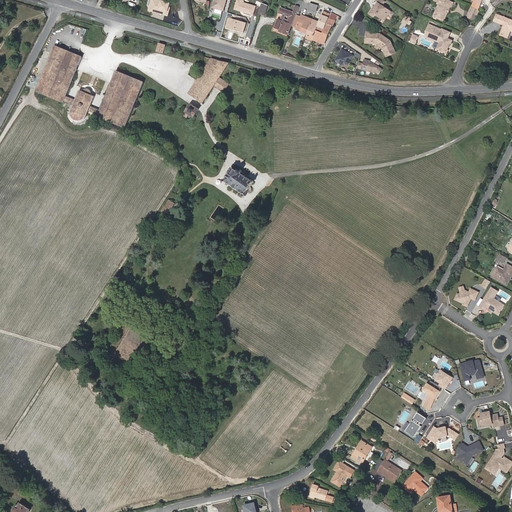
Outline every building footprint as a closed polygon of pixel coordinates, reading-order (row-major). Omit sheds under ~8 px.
[(155,0),(153,7),(151,6),(149,10),(165,14),(166,11),(168,11),(169,8),(170,3),(162,1),(159,0),(155,0)] [(226,0),(214,0),(214,4),(217,5),(216,9),(224,11),(226,0)] [(240,0),(237,0),(234,10),(253,16),(256,6),(244,3),(244,1),(240,0)] [(386,13),(388,10),(382,6),(385,2),(381,0),(375,0),(375,1),(377,3),(375,6),(372,10),(371,9),(368,14),(374,18),(376,16),(383,20),(387,14),(386,13)] [(448,10),(449,11),(450,7),(452,8),(453,3),(445,0),(439,0),(438,3),(438,4),(439,5),(434,17),(444,22),(448,12),(447,12),(448,10)] [(474,1),(472,7),(479,9),(481,4),(474,1)] [(318,6),(311,3),(309,10),(316,13),(318,6)] [(268,5),(263,4),(259,14),(265,16),(268,5)] [(292,24),(293,24),(295,20),(296,15),(299,7),(296,6),(293,12),(281,8),(279,14),(283,15),(281,20),(278,19),(275,28),(280,30),(279,32),(288,35),(292,24)] [(479,10),(472,7),(470,12),(468,17),(469,18),(473,20),(475,19),(476,15),(479,10)] [(376,16),(374,18),(383,24),(391,12),(388,10),(386,13),(387,14),(383,20),(376,16)] [(329,18),(335,21),(336,19),(338,19),(339,17),(331,13),(329,18)] [(511,19),(498,13),(495,20),(505,24),(506,25),(505,27),(504,27),(501,34),(508,37),(511,30),(511,19)] [(324,29),(329,18),(322,15),(319,23),(317,27),(324,29)] [(296,29),(308,34),(313,20),(302,16),(301,17),(298,16),(293,26),(297,28),(296,29)] [(312,40),(320,44),(322,40),(325,41),(332,26),(333,26),(335,21),(329,18),(324,29),(317,27),(312,40)] [(245,24),(229,19),(226,28),(243,32),(245,24)] [(313,20),(308,34),(306,39),(312,41),(312,40),(317,27),(319,23),(313,20)] [(437,50),(448,55),(449,51),(449,50),(451,45),(452,45),(454,41),(449,39),(452,33),(443,30),(442,33),(435,30),(436,29),(429,26),(426,32),(429,33),(427,35),(428,38),(436,41),(433,47),(434,48),(437,50)] [(377,45),(381,48),(382,49),(386,57),(395,53),(390,42),(381,35),(375,34),(366,33),(365,44),(372,45),(372,43),(374,43),(377,45)] [(164,53),(166,45),(160,43),(157,51),(164,53)] [(74,99),(65,96),(81,56),(54,45),(35,91),(63,103),(63,101),(72,104),(70,110),(70,112),(69,113),(70,115),(70,117),(71,118),(72,119),(73,120),(75,121),(77,121),(79,121),(81,121),(83,120),(84,118),(85,116),(88,110),(96,114),(96,116),(123,128),(142,82),(115,71),(99,109),(90,105),(94,96),(90,95),(91,94),(91,93),(91,92),(90,91),(90,90),(89,89),(88,89),(87,88),(86,88),(85,89),(84,89),(83,90),(82,91),(82,92),(78,90),(74,99)] [(353,56),(342,49),(335,60),(343,65),(348,64),(353,56)] [(214,86),(218,80),(229,63),(212,59),(188,93),(203,103),(214,86)] [(369,61),(364,60),(363,63),(362,69),(362,70),(376,73),(376,72),(379,73),(382,70),(369,61)] [(218,80),(214,86),(224,92),(228,86),(218,80)] [(198,109),(190,104),(185,112),(193,117),(198,109)] [(230,185),(239,191),(243,194),(243,195),(243,196),(244,197),(245,197),(246,196),(246,195),(246,194),(247,192),(251,186),(253,183),(254,182),(253,180),(252,181),(241,174),(242,172),(242,171),(241,170),(240,169),(239,170),(237,171),(233,168),(225,180),(224,180),(223,180),(223,181),(223,182),(224,182),(225,182),(230,185)] [(174,204),(169,200),(164,208),(169,211),(174,204)] [(497,260),(503,263),(506,258),(500,255),(497,260)] [(498,267),(492,278),(507,286),(511,276),(511,267),(507,265),(504,270),(498,267)] [(483,287),(486,289),(491,283),(487,280),(483,287)] [(491,288),(479,307),(485,311),(487,308),(493,312),(493,311),(495,312),(495,313),(498,315),(504,306),(493,299),(498,292),(491,288)] [(458,296),(455,301),(464,305),(463,305),(467,307),(471,299),(471,298),(475,300),(478,294),(471,291),(469,294),(465,292),(461,294),(459,296),(458,296)] [(473,361),(460,365),(465,381),(470,380),(470,378),(469,376),(476,373),(477,375),(483,373),(480,361),(479,361),(473,362),(473,361)] [(441,386),(445,389),(453,377),(443,371),(440,375),(438,374),(435,378),(441,382),(439,385),(441,386)] [(439,390),(441,386),(439,385),(431,380),(429,383),(427,383),(423,389),(429,393),(425,407),(431,409),(434,399),(435,397),(436,397),(440,391),(439,390)] [(402,397),(414,403),(416,398),(404,392),(402,397)] [(477,418),(479,424),(483,423),(483,425),(492,423),(493,426),(500,425),(498,418),(497,413),(494,414),(494,415),(491,416),(490,415),(490,411),(481,413),(481,417),(477,418)] [(421,422),(425,416),(418,412),(414,417),(415,418),(421,422)] [(415,436),(422,425),(420,424),(414,420),(413,420),(406,431),(415,436)] [(434,426),(427,437),(430,439),(432,436),(438,439),(439,437),(448,435),(450,435),(453,437),(453,438),(455,439),(459,434),(449,428),(446,428),(446,426),(444,426),(440,427),(438,428),(434,426)] [(419,443),(423,445),(427,439),(423,436),(419,443)] [(372,447),(362,441),(352,457),(362,463),(372,447)] [(465,450),(458,446),(456,450),(460,453),(457,457),(467,463),(473,454),(483,449),(479,441),(467,447),(465,450)] [(498,448),(496,448),(496,450),(485,467),(490,470),(492,467),(496,470),(499,466),(507,471),(511,462),(511,460),(504,456),(503,458),(502,459),(500,457),(501,456),(504,451),(503,447),(498,448)] [(388,476),(387,477),(395,482),(402,470),(385,460),(379,470),(388,476)] [(355,470),(339,461),(334,470),(338,472),(332,482),(340,486),(347,475),(351,478),(355,470)] [(416,472),(403,485),(411,492),(414,488),(422,495),(429,488),(421,481),(423,478),(416,472)] [(310,495),(315,497),(325,500),(326,500),(333,502),(334,497),(327,495),(328,491),(319,488),(319,486),(313,484),(310,495)] [(453,511),(452,504),(454,504),(453,500),(451,500),(451,496),(438,498),(440,511),(453,511)] [(29,511),(31,509),(20,503),(17,507),(15,506),(13,510),(14,511),(13,511),(29,511)]
